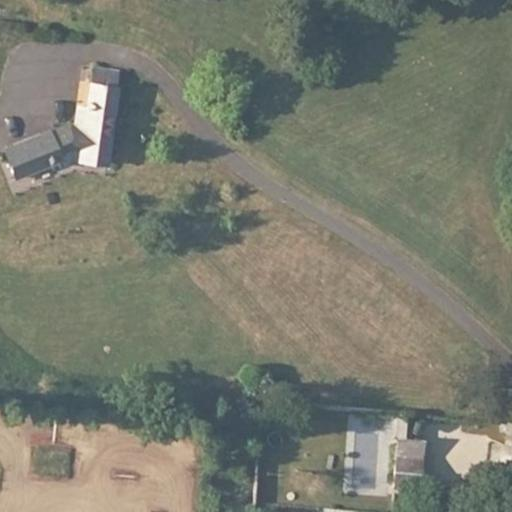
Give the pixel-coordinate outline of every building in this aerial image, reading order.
[(12,181),(56,162),(59,168),(69,163),(75,164),(75,162),(85,163),(92,164),(101,166),(112,89),(103,87),(105,73),(88,70),(82,110),(79,130),(70,129),(64,128),(46,136),(44,134),(0,153),(12,181)] [(105,73),(103,87),(112,89),(114,74),(105,73)] [(73,108),(70,129),(79,130),(82,110),(73,108)] [(511,428),(500,428),(498,456),(485,455),(484,474),(511,475),(511,428)] [(421,437),(394,436),(391,485),(423,486),(424,461),(420,461),(421,437)]
